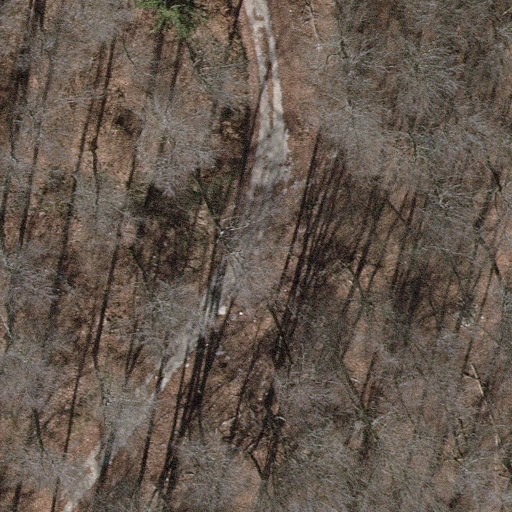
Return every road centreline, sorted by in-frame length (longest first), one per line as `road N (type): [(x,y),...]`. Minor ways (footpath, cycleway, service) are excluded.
road 1 (track): [(60,511),(241,274),(281,137),(259,30),(236,0)]
road 2 (track): [(439,0),(241,274)]
